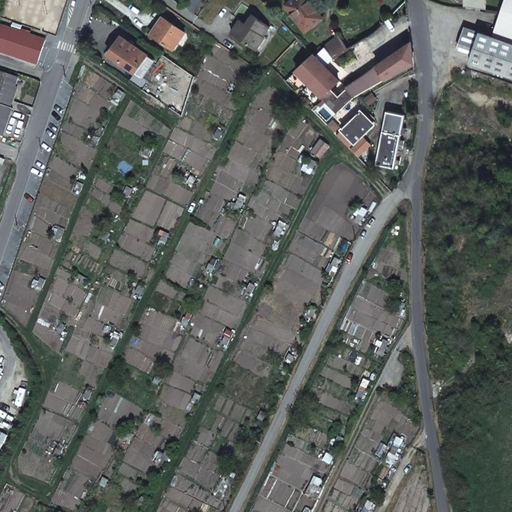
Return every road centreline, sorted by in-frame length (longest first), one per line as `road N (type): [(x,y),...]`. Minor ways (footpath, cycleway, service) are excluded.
road 1 (track): [(0,308),(45,366),(14,467),(20,482),(46,491),(252,92),(278,82),(392,201)]
road 2 (track): [(153,511),(326,164),(346,156)]
road 3 (unclassified): [(231,511),(357,253),(418,170)]
road 4 (unclassified): [(442,511),(417,318),(418,170)]
road 5 (track): [(22,334),(134,92)]
road 6 (unclassified): [(0,245),(83,0)]
road 7 (track): [(318,511),(417,318)]
road 8 (residential): [(418,170),(426,103),(417,0)]
road 9 (track): [(511,300),(463,321),(475,356),(464,371),(426,390)]
road 10 (track): [(174,119),(68,47)]
